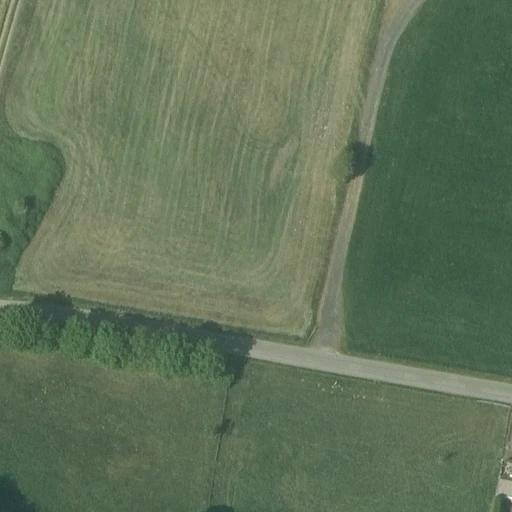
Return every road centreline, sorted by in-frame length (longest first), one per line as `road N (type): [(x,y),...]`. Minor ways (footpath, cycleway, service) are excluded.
road 1 (unclassified): [(511,394),(0,315)]
road 2 (track): [(324,361),(384,48),(416,0)]
